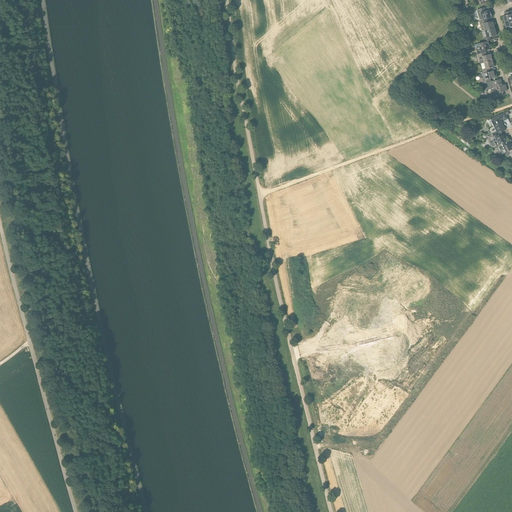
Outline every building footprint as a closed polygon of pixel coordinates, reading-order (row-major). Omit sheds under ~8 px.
[(482,20),(488,18),(492,17),(490,13),(489,13),(488,10),(486,11),(485,8),(477,10),(479,14),(481,13),(482,20)] [(504,22),(511,19),(511,10),(504,13),(505,16),(503,16),(504,22)] [(485,31),(495,28),(494,28),(495,27),(494,25),(493,22),(490,23),(489,22),(488,18),(482,20),(479,21),(480,25),(482,32),(485,31)] [(484,42),(488,41),(491,40),(490,38),(497,36),(495,28),(485,31),(487,38),(483,39),(484,42)] [(477,55),(486,52),(485,50),(490,48),(488,41),(484,42),(478,44),(479,48),(475,49),(477,55)] [(484,63),(492,61),(490,54),(486,55),(486,52),(477,55),(479,60),(483,59),(484,63)] [(483,74),(491,72),(490,68),(494,67),(492,61),(484,63),(485,69),(482,70),(483,74)] [(484,84),(489,83),(488,79),(495,78),(493,71),(491,72),(483,74),(485,77),(481,79),(482,84),(484,84)] [(498,94),(507,91),(505,85),(502,86),(500,79),(489,83),(484,84),(486,90),(491,89),(491,88),(494,87),(495,90),(497,89),(498,94)] [(497,134),(499,133),(505,130),(500,120),(503,119),(504,121),(508,119),(506,116),(505,113),(490,120),(497,134)] [(498,145),(506,141),(503,135),(501,136),(499,133),(497,134),(494,136),(493,134),(491,135),(492,137),(489,138),(490,140),(492,139),(494,142),(496,141),(498,145)] [(509,151),(511,149),(511,147),(510,143),(508,144),(507,141),(506,141),(498,145),(499,147),(497,148),(499,152),(502,150),(504,154),(509,151)]
